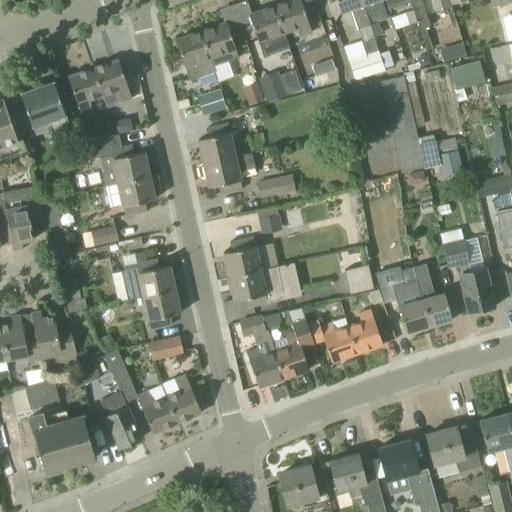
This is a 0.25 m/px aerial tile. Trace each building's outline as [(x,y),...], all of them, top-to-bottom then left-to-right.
[(293,0),(274,7),(283,33),(297,28),(300,36),(311,32),(300,0),(293,0)] [(371,25),(364,6),(363,6),(360,0),(336,0),(341,14),(351,10),(358,30),(362,28),(366,40),(361,41),(366,55),(348,61),(355,80),(384,71),(374,37),(373,37),(369,26),(371,25)] [(429,27),(419,0),(409,0),(413,11),(417,23),(420,30),(429,27)] [(430,0),(433,11),(451,6),(449,0),(430,0)] [(511,0),(490,0),(492,8),(496,7),(506,45),(511,43),(511,0)] [(249,15),(255,34),(261,50),(286,41),(283,33),(274,7),(249,15)] [(413,11),(405,14),(409,25),(417,23),(413,11)] [(238,58),(233,42),(226,23),(201,32),(215,73),(216,73),(214,67),(238,58)] [(373,37),(374,37),(382,34),(378,23),(371,25),(369,26),(373,37)] [(176,40),(182,59),(188,76),(189,75),(191,81),(215,73),(201,32),(176,40)] [(439,50),(442,62),(465,55),(462,43),(439,50)] [(447,67),(453,89),(483,80),(477,58),(447,67)] [(132,100),(125,79),(118,60),(93,69),(102,97),(116,92),(120,104),(132,100)] [(331,62),(322,65),(326,76),(335,73),(331,62)] [(89,101),(102,97),(93,69),(68,78),(82,117),(93,113),(89,101)] [(278,74),(259,80),(267,104),(302,92),(295,73),(280,78),(278,74)] [(380,82),(382,93),(406,88),(403,77),(380,82)] [(69,128),(60,101),(54,82),(21,94),(24,104),(13,108),(21,132),(47,122),(52,135),(69,128)] [(496,105),(511,101),(511,84),(493,89),(496,105)] [(382,93),(385,105),(408,99),(406,88),(382,93)] [(220,90),(198,96),(203,116),(226,110),(220,90)] [(385,105),(388,116),(411,111),(408,99),(385,105)] [(0,148),(18,143),(10,119),(3,100),(0,101),(0,148)] [(388,116),(390,127),(414,122),(411,111),(388,116)] [(130,116),(112,121),(115,134),(134,128),(130,116)] [(416,133),(414,122),(390,127),(393,139),(416,133)] [(204,164),(235,157),(227,124),(206,129),(208,138),(198,140),(204,164)] [(262,133),(248,137),(252,152),(266,148),(262,133)] [(395,150),(419,145),(418,140),(416,133),(393,139),(395,150)] [(105,138),(82,143),(85,156),(107,152),(105,138)] [(398,162),(422,156),(419,145),(395,150),(398,162)] [(134,154),(132,146),(111,151),(118,183),(149,176),(144,152),(134,154)] [(438,154),(443,175),(463,170),(458,149),(438,154)] [(242,190),(238,172),(255,169),(251,153),(235,157),(204,164),(204,165),(199,168),(201,177),(207,177),(209,188),(218,186),(220,194),(242,190)] [(401,173),(425,168),(422,156),(398,162),(401,173)] [(475,184),(478,199),(511,191),(511,181),(510,175),(475,184)] [(118,183),(125,216),(147,211),(145,202),(154,200),(149,176),(118,183)] [(261,198),(281,194),(295,191),(292,176),(258,183),(261,198)] [(4,198),(12,244),(13,251),(23,249),(22,242),(33,240),(29,219),(42,216),(35,186),(3,192),(4,198)] [(4,198),(0,198),(0,246),(1,246),(12,244),(4,198)] [(505,248),(511,246),(511,271),(506,273),(511,299),(511,209),(496,213),(505,248)] [(277,212),(257,218),(262,233),(282,227),(277,212)] [(94,246),(98,245),(118,240),(115,227),(91,232),(92,234),(83,236),(86,250),(95,248),(94,246)] [(224,253),(229,278),(260,271),(278,267),(273,245),(255,249),(253,238),(231,243),(233,251),(224,253)] [(494,308),(485,269),(471,272),(463,241),(443,246),(448,267),(458,265),(460,275),(469,314),(494,308)] [(159,268),(157,259),(136,264),(137,269),(121,273),(128,300),(143,297),(174,290),(169,266),(159,268)] [(350,294),(373,289),(368,265),(344,271),(350,294)] [(444,294),(434,296),(425,265),(413,268),(416,281),(422,300),(429,327),(452,321),(444,294)] [(422,300),(416,281),(413,268),(405,270),(400,272),(404,284),(409,303),(399,306),(406,333),(429,327),(422,300)] [(261,272),(260,271),(229,278),(235,302),(244,299),(246,308),(267,303),(266,295),(282,292),(277,269),(261,272)] [(65,301),(81,297),(77,280),(61,284),(65,301)] [(174,290),(143,297),(151,330),(172,325),(170,316),(179,314),(174,290)] [(380,290),(370,294),(375,312),(386,308),(380,290)] [(81,297),(65,301),(68,313),(84,310),(81,299),(81,297)] [(301,308),(287,311),(293,328),(291,332),(284,335),(285,339),(271,344),(283,379),(309,370),(301,347),(313,343),(307,324),(301,308)] [(370,310),(359,314),(362,322),(348,327),(357,354),(382,345),(370,310)] [(70,329),(57,332),(54,316),(42,319),(41,312),(31,313),(35,335),(36,335),(39,355),(39,354),(60,351),(61,356),(76,353),(70,329)] [(36,335),(35,335),(24,337),(20,315),(11,317),(12,324),(0,326),(7,360),(27,357),(28,362),(40,360),(39,354),(39,355),(36,335)] [(271,344),(267,331),(262,317),(240,323),(243,336),(253,334),(258,349),(246,352),(258,387),(283,379),(271,344)] [(307,324),(313,343),(324,339),(332,362),(357,354),(348,327),(334,332),(331,323),(320,327),(317,321),(307,324)] [(152,360),(163,357),(183,353),(179,337),(148,344),(152,360)] [(112,374),(104,356),(104,354),(91,360),(87,350),(77,354),(84,385),(85,386),(112,374)] [(133,387),(117,350),(104,356),(112,374),(120,393),(133,387)] [(179,392),(166,397),(177,423),(201,413),(185,375),(174,380),(179,392)] [(24,388),(27,399),(56,391),(53,380),(24,388)] [(59,402),(56,391),(27,399),(30,410),(59,402)] [(148,391),(137,396),(143,409),(153,434),(177,423),(166,397),(153,403),(148,391)] [(140,439),(130,415),(120,393),(100,401),(106,416),(101,419),(106,432),(112,429),(120,448),(140,439)] [(70,466),(95,458),(83,416),(68,420),(65,411),(55,414),(70,466)] [(70,466),(55,414),(42,418),(41,414),(29,418),(45,473),(47,472),(48,473),(52,475),(63,472),(65,468),(65,467),(70,466)] [(511,480),(511,479),(511,435),(506,414),(479,421),(487,452),(506,447),(507,452),(504,453),(511,480)] [(460,444),(457,432),(455,427),(426,435),(434,465),(455,460),(458,472),(480,467),(473,441),(460,444)] [(428,470),(418,472),(409,440),(408,440),(402,441),(378,448),(381,458),(386,477),(387,481),(406,476),(414,506),(419,505),(420,511),(439,511),(438,506),(436,500),(429,476),(428,470)] [(364,473),(361,463),(358,453),(328,461),(331,471),(336,490),(359,484),(364,504),(367,503),(369,511),(384,511),(382,500),(376,479),(374,471),(364,473)] [(287,505),(317,498),(317,497),(312,478),(309,466),(279,474),(282,483),(279,484),(280,485),(282,484),(287,505)] [(320,475),(312,478),(317,497),(326,495),(320,475)] [(511,511),(511,505),(506,483),(488,487),(494,511),(511,511)]
